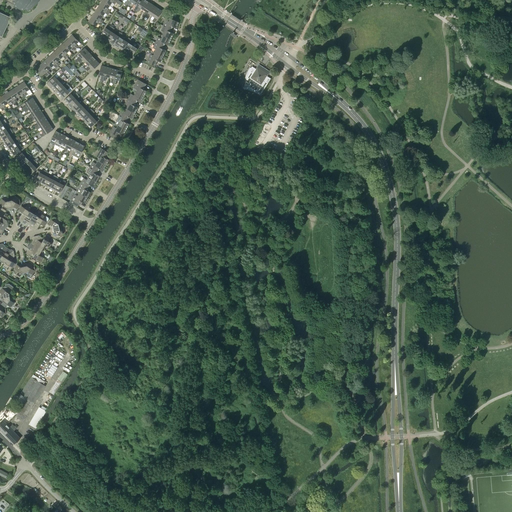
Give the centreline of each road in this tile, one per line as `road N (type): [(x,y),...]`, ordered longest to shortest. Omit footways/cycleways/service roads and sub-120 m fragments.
road 1 (tertiary): [(394,364),(390,186),(367,132),(323,88)]
road 2 (residential): [(133,159),(59,127),(26,72)]
road 3 (residential): [(13,330),(38,307),(93,224)]
road 4 (tertiary): [(394,364),(398,495)]
road 5 (tertiary): [(398,495),(394,364)]
road 6 (residential): [(175,87),(107,62),(76,24)]
